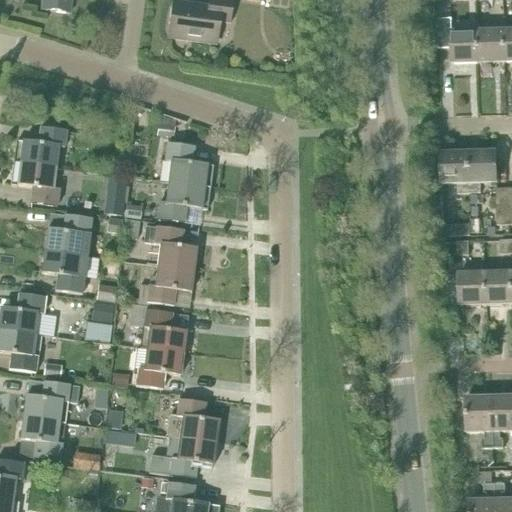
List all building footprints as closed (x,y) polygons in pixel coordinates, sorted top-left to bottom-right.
[(42,0),(41,11),(69,15),(71,0),(42,0)] [(230,25),(233,0),(229,0),(208,0),(208,9),(175,4),(171,38),(213,44),(216,23),(230,25)] [(479,64),(505,63),(504,32),(478,33),(479,64)] [(452,65),(479,64),(478,33),(451,33),(452,65)] [(167,140),(169,128),(157,127),(156,138),(167,140)] [(16,143),(14,164),(55,170),(58,150),(62,150),(64,134),(39,131),(37,146),(16,143)] [(170,164),(167,185),(209,191),(212,169),(190,166),(192,150),(166,147),(164,163),(170,164)] [(495,154),(468,155),(470,195),(480,194),(480,185),(496,185),(495,154)] [(470,195),(468,155),(441,155),(442,186),(457,186),(457,195),(470,195)] [(55,170),(14,164),(11,187),(32,190),(30,206),(55,209),(57,192),(52,192),(55,170)] [(209,191),(167,185),(165,206),(159,205),(156,222),(182,225),(184,210),(206,212),(209,191)] [(497,227),(510,227),(509,191),(496,191),(497,227)] [(470,196),(470,206),(478,206),(478,196),(470,196)] [(431,235),(443,234),(442,199),(430,199),(431,235)] [(79,216),(81,203),(66,201),(64,213),(79,216)] [(124,220),(139,222),(141,209),(125,207),(124,220)] [(47,232),(45,254),(86,259),(91,222),(65,219),(62,234),(47,232)] [(119,237),(121,222),(108,220),(106,235),(119,237)] [(124,221),(122,240),(136,241),(138,223),(124,221)] [(469,222),(470,236),(479,235),(478,221),(469,222)] [(153,246),(154,230),(145,228),(143,244),(153,246)] [(158,248),(155,268),(192,273),(195,251),(179,249),(181,234),(156,231),(154,248),(158,248)] [(457,257),(468,256),(468,243),(457,244),(457,257)] [(499,256),(511,255),(511,243),(499,243),(499,256)] [(86,259),(45,254),(42,275),(57,277),(54,293),(80,296),(86,259)] [(192,273),(155,268),(154,279),(152,279),(149,282),(148,289),(139,288),(136,308),(154,311),(155,306),(171,308),(173,293),(189,295),(192,273)] [(460,308),(486,307),(485,275),(459,276),(460,308)] [(486,307),(511,306),(511,286),(511,275),(485,275),(486,307)] [(114,305),(116,289),(97,287),(95,302),(114,305)] [(0,311),(0,332),(33,337),(36,317),(40,318),(43,301),(17,297),(15,313),(0,311)] [(113,307),(92,304),(90,323),(110,325),(113,307)] [(129,329),(142,331),(139,351),(181,357),(184,335),(168,333),(170,317),(153,315),(154,311),(136,308),(132,307),(129,329)] [(108,343),(110,325),(90,323),(86,322),(84,340),(108,343)] [(33,337),(0,332),(0,354),(10,356),(7,372),(33,375),(35,359),(30,358),(33,337)] [(178,379),(181,357),(139,351),(145,352),(142,372),(137,372),(135,388),(160,391),(162,376),(178,379)] [(59,379),(61,368),(44,366),(42,377),(59,379)] [(126,391),(127,377),(112,376),(111,390),(126,391)] [(75,390),(69,389),(42,385),(40,401),(25,399),(22,420),(64,426),(67,404),(73,405),(75,390)] [(500,433),(511,432),(511,398),(491,399),(493,449),(502,448),(502,440),(500,440),(500,433)] [(481,449),(493,449),(491,399),(466,400),(467,434),(483,433),(483,440),(481,440),(481,449)] [(215,446),(218,424),(203,422),(205,406),(178,403),(176,419),(171,419),(168,421),(166,437),(168,440),(179,441),(215,446)] [(107,431),(120,433),(120,424),(117,420),(108,419),(107,431)] [(59,464),(61,447),(62,448),(64,426),(22,420),(20,442),(34,444),(32,461),(59,464)] [(119,433),(106,432),(104,444),(117,446),(119,433)] [(212,468),(215,446),(179,441),(177,463),(171,462),(169,478),(195,481),(197,466),(212,468)] [(75,470),(87,472),(88,462),(76,461),(75,470)] [(0,502),(13,504),(15,484),(20,485),(22,468),(0,465),(0,502)] [(511,483),(511,472),(493,473),(493,484),(511,483)] [(491,485),(491,474),(482,474),(482,485),(491,485)] [(468,511),(494,511),(494,486),(483,486),(483,495),(486,495),(486,504),(469,505),(468,511)] [(494,511),(511,511),(511,503),(502,504),(502,494),(504,494),(504,486),(494,486),(494,511)] [(217,511),(218,509),(192,506),(194,490),(168,487),(166,503),(170,504),(169,511),(217,511)] [(13,504),(0,502),(0,511),(16,511),(17,505),(13,504)]
